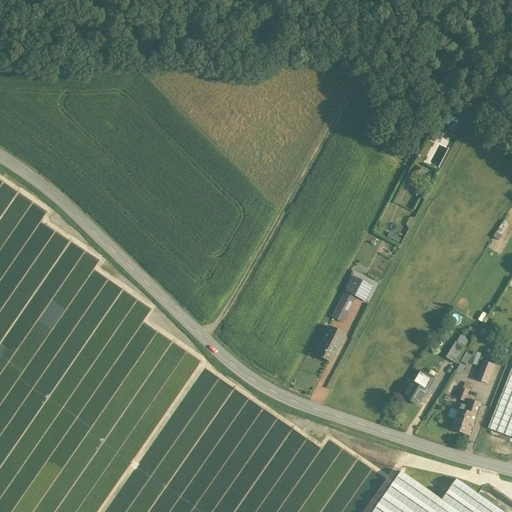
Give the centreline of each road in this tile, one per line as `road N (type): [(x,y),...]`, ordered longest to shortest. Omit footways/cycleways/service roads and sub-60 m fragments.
road 1 (unclassified): [(511,470),(268,389),(206,341),(62,198),(0,155)]
road 2 (track): [(206,341),(401,0)]
